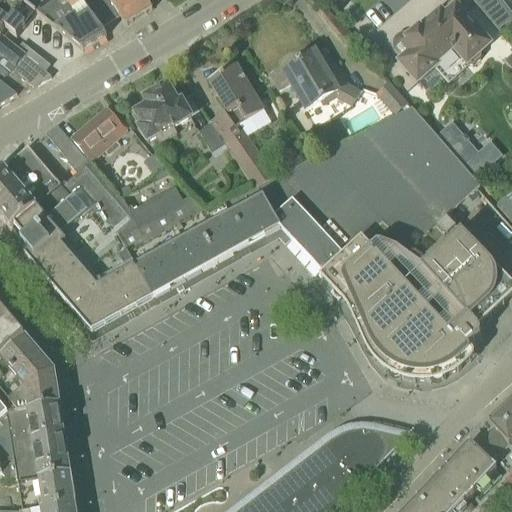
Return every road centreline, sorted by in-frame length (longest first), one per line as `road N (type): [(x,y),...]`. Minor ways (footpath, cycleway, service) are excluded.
road 1 (residential): [(0,141),(230,0)]
road 2 (residential): [(0,273),(47,329),(85,396),(103,511)]
road 3 (residential): [(449,420),(365,396),(288,281)]
road 4 (residential): [(362,511),(449,420)]
